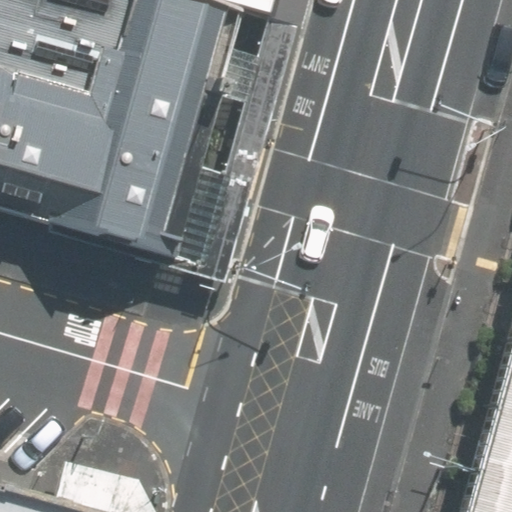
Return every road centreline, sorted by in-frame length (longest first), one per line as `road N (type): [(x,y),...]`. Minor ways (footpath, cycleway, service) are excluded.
road 1 (primary): [(403,0),(292,418)]
road 2 (residential): [(0,333),(292,418)]
